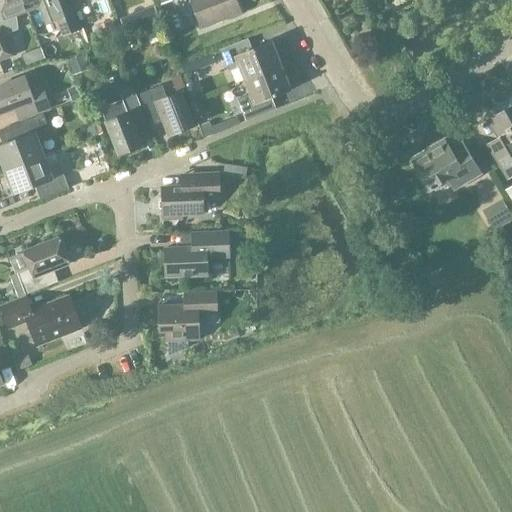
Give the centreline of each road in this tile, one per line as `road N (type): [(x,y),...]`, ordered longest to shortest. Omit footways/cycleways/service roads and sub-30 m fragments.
road 1 (residential): [(0,406),(33,393),(47,373),(125,339),(123,181)]
road 2 (residential): [(379,112),(405,108),(511,44)]
road 3 (residential): [(379,112),(357,104),(293,0)]
road 4 (residential): [(0,228),(123,181)]
